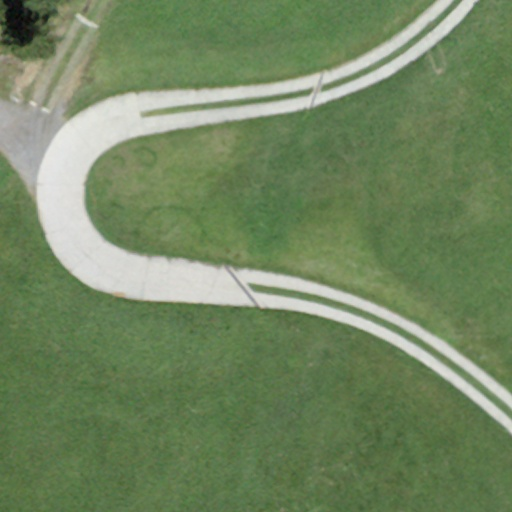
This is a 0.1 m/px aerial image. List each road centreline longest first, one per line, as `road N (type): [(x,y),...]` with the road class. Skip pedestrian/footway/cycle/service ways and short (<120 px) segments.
road 1 (track): [(87,135),(63,172),(62,207),(79,249),(96,265),(252,286),(382,322),(511,418)]
road 2 (track): [(456,0),(410,44),(324,87),(142,114),(87,135)]
